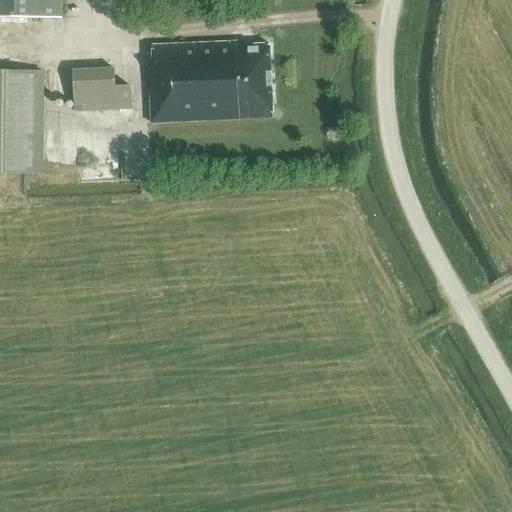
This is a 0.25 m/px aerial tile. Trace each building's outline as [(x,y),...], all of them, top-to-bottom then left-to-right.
[(0,0),(0,17),(61,18),(61,0),(0,0)] [(152,123),(273,117),(270,44),(243,45),(243,41),(152,46),(153,67),(149,67),(152,123)] [(72,71),(73,75),(53,75),(54,98),(74,98),(75,112),(132,109),(131,87),(115,87),(114,69),(72,71)] [(44,70),(0,70),(0,173),(43,174),(44,70)] [(49,127),(49,147),(74,147),(74,127),(49,127)]
